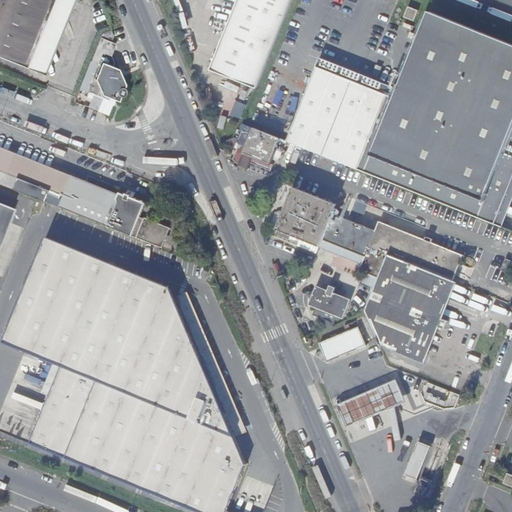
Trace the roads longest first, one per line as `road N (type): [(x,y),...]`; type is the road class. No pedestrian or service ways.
road 1 (secondary): [(201,161),(349,511)]
road 2 (unclassified): [(450,511),(511,362)]
road 3 (secondary): [(132,0),(183,117)]
road 4 (unknown): [(236,240),(289,251),(347,280)]
